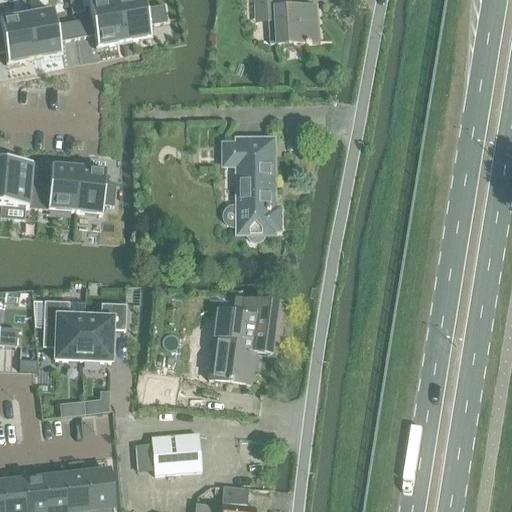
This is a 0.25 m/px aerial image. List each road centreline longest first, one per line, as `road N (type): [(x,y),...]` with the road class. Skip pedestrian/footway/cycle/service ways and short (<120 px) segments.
road 1 (unclassified): [(298,511),(337,243),(384,0)]
road 2 (primary): [(494,0),(411,511)]
road 3 (primary): [(448,511),(511,128)]
road 4 (residential): [(91,68),(85,129),(0,121)]
